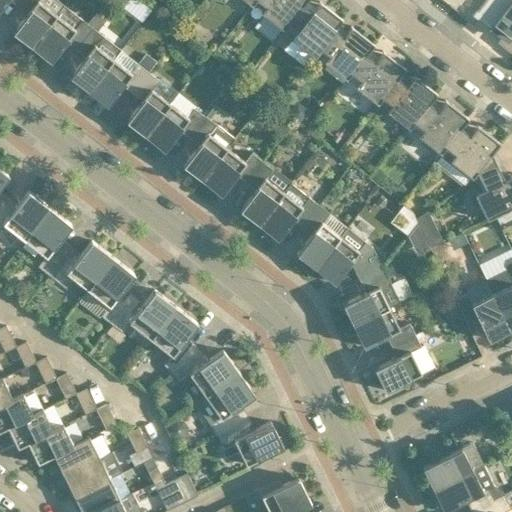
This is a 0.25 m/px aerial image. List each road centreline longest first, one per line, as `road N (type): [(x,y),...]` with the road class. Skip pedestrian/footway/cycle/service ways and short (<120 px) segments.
road 1 (tertiary): [(349,443),(299,342),(270,303),(0,91)]
road 2 (residential): [(349,443),(511,367)]
road 3 (residential): [(511,108),(377,0)]
